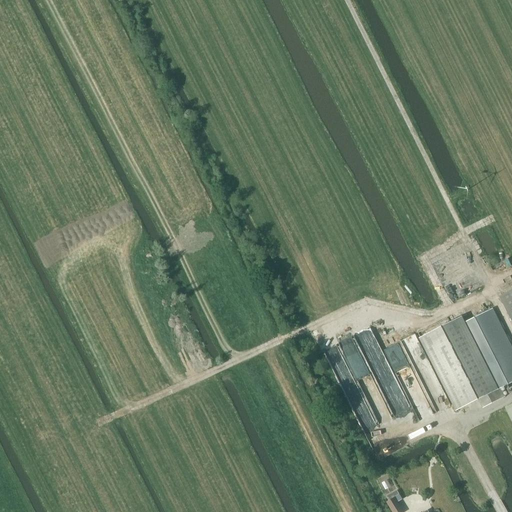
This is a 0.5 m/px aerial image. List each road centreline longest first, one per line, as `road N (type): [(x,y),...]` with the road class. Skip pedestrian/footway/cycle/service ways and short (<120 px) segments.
road 1 (track): [(492,291),(432,314),(366,301),(98,422)]
road 2 (track): [(511,329),(347,0)]
